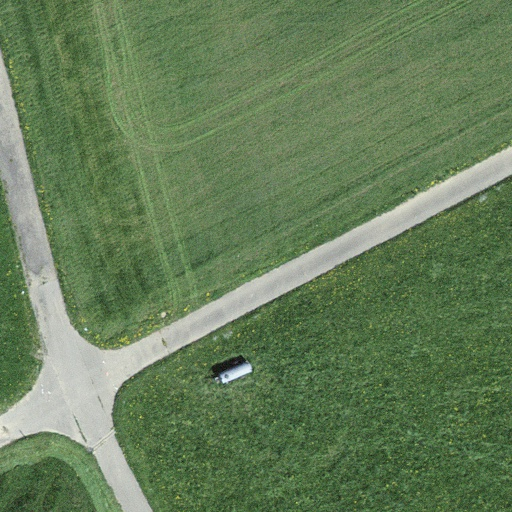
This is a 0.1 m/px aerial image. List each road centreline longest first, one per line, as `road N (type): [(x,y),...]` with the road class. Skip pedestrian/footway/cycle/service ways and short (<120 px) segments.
road 1 (track): [(511,157),(0,435)]
road 2 (track): [(0,93),(77,391),(142,511)]
